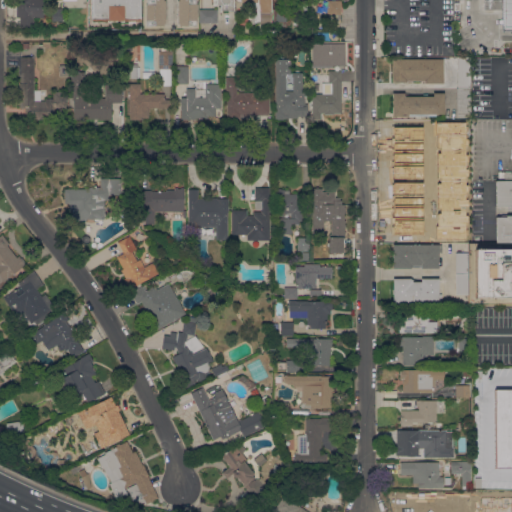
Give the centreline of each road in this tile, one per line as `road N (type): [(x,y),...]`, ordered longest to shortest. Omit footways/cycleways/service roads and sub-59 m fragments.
road 1 (residential): [(182,489),(171,437),(88,286),(9,175),(0,0)]
road 2 (residential): [(366,511),(368,0)]
road 3 (residential): [(365,152),(5,151)]
